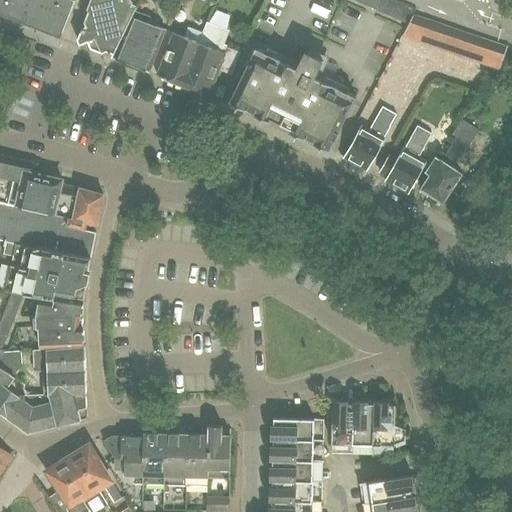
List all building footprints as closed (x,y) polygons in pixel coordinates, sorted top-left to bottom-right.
[(0,0),(0,14),(60,38),(75,1),(73,0),(0,0)] [(92,0),(78,40),(80,45),(88,41),(91,49),(102,53),(107,51),(113,53),(111,57),(112,57),(140,0),(92,0)] [(392,0),(353,0),(406,24),(411,13),(413,9),(392,0)] [(508,46),(411,13),(406,24),(403,35),(500,68),(508,46)] [(166,30),(133,18),(131,23),(114,58),(150,72),(166,30)] [(209,95),(225,53),(224,53),(227,46),(221,44),(226,32),(206,24),(202,34),(203,34),(183,85),(209,95)] [(203,34),(202,34),(189,28),(185,38),(173,33),(157,75),(183,85),(203,34)] [(315,77),(323,59),(313,54),(304,71),(256,48),(229,102),(246,110),(250,101),(258,105),(254,113),(270,122),(271,119),(289,128),(288,130),(305,138),(309,130),(317,134),(313,142),(329,150),(356,96),(315,77)] [(367,170),(384,139),(383,139),(391,126),(390,125),(396,114),(382,106),(368,130),(361,126),(344,157),(367,170)] [(418,158),(432,133),(418,125),(404,149),(397,160),(389,155),(380,172),(388,177),(386,180),(409,193),(426,162),(418,158)] [(430,200),(435,203),(441,201),(443,202),(462,174),(452,167),(472,138),(471,137),(475,131),(465,125),(442,160),(437,157),(426,172),(430,175),(421,188),(430,194),(430,200)] [(0,200),(10,203),(22,205),(68,218),(72,219),(79,187),(62,183),(62,179),(34,173),(36,164),(0,155),(0,200)] [(103,194),(79,187),(72,219),(68,218),(67,226),(85,230),(87,221),(98,223),(103,194)] [(67,226),(68,218),(22,205),(10,203),(0,200),(0,239),(7,241),(37,248),(38,246),(59,251),(91,257),(96,233),(85,230),(67,226)] [(89,272),(91,257),(59,251),(38,246),(37,248),(7,241),(4,253),(13,255),(4,292),(8,293),(9,291),(24,293),(55,297),(55,293),(63,294),(85,298),(88,278),(82,275),(84,271),(88,272),(89,272)] [(0,348),(2,349),(24,293),(9,291),(8,293),(0,314),(0,348)] [(81,318),(85,298),(63,294),(55,293),(55,297),(54,303),(38,301),(36,316),(37,326),(39,326),(40,341),(46,341),(47,348),(85,345),(83,324),(77,325),(77,318),(81,318)] [(88,417),(85,345),(47,348),(30,349),(32,374),(43,373),(44,394),(50,394),(58,425),(88,417)] [(50,394),(44,394),(25,395),(25,384),(14,376),(22,364),(22,350),(4,352),(2,350),(0,351),(0,411),(28,433),(58,425),(50,394)] [(331,443),(353,444),(354,400),(347,400),(346,400),(332,400),(332,406),(331,443)] [(353,444),(373,444),(374,401),(367,401),(355,400),(354,400),(353,444)] [(395,423),(395,401),(388,401),(387,401),(375,401),(374,401),(373,444),(394,445),(394,443),(405,439),(406,439),(406,428),(405,428),(395,423)] [(315,439),(315,418),(272,417),(271,438),(315,439)] [(230,477),(231,433),(222,433),(222,428),(222,425),(208,424),(208,429),(208,433),(208,477),(230,477)] [(165,484),(166,432),(157,432),(143,431),(143,435),(142,475),(142,484),(165,484)] [(186,484),(187,432),(178,432),(166,432),(165,484),(186,484)] [(208,477),(208,433),(200,432),(187,432),(186,484),(208,485),(208,477)] [(142,475),(143,435),(135,435),(112,435),(103,440),(114,457),(124,458),(124,475),(142,475)] [(314,459),(315,439),(271,438),(271,458),(314,459)] [(122,497),(89,444),(76,452),(98,489),(104,485),(115,502),(122,497)] [(0,470),(11,456),(0,448),(0,470)] [(98,489),(76,452),(60,462),(82,498),(98,489)] [(313,480),(314,459),(271,458),(270,479),(313,480)] [(86,511),(90,510),(82,498),(60,462),(47,470),(57,487),(70,505),(66,507),(69,511),(86,511)] [(372,502),(415,496),(412,475),(369,481),(372,502)] [(313,500),(313,480),(270,479),(269,499),(313,500)] [(206,495),(206,511),(229,511),(229,498),(229,495),(206,495)] [(373,511),(417,511),(415,496),(372,502),(373,511)] [(312,511),(313,500),(269,499),(269,511),(312,511)]
